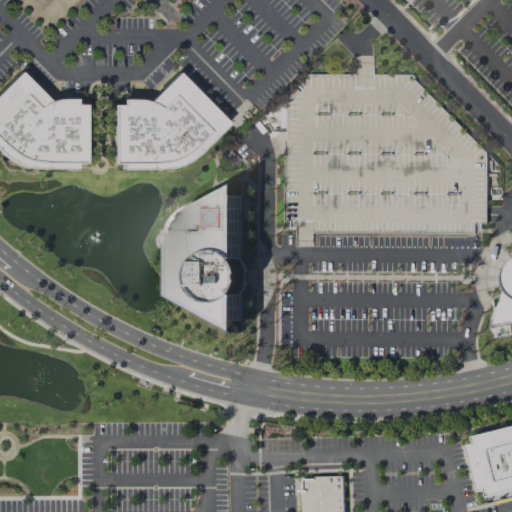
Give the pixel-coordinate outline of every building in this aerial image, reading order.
[(19,72),(0,90),(0,154),(8,161),(22,167),(74,169),(75,163),(83,163),(84,105),(74,105),(75,100),(63,99),(57,100),(53,101),(49,102),(19,72)] [(111,105),(120,105),(120,100),(131,100),(139,100),(147,102),(176,73),(226,124),(196,154),(188,160),(180,165),(171,167),(156,169),(120,169),(120,163),(111,163),(111,105)] [(285,91),(304,74),(361,74),(409,75),(486,153),(486,208),(486,223),(473,223),(473,233),(312,233),(312,221),(285,221),(285,91)] [(240,185),(240,259),(243,263),(246,266),(248,271),(248,276),(247,282),(246,287),(243,291),(241,295),(241,333),(175,296),(175,220),(240,185)] [(511,324),(511,259),(508,263),(505,266),(503,271),(502,276),(501,281),(502,286),(505,291),(492,329),(511,324)] [(468,446),(476,444),(474,436),(511,426),(511,489),(488,496),(486,489),(480,491),(468,446)] [(303,479),(315,478),(315,477),(343,476),(343,511),(301,511),(301,490),(303,490),(303,479)]
